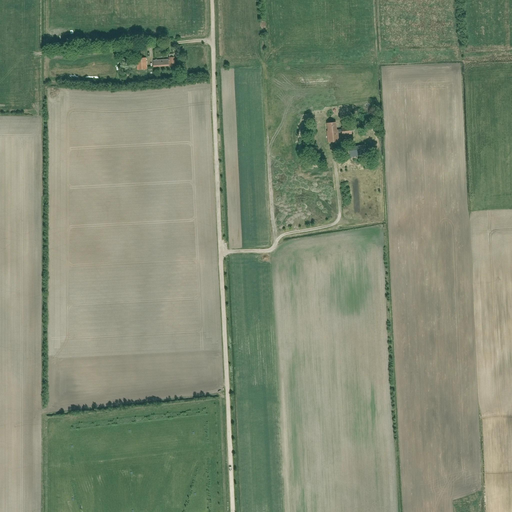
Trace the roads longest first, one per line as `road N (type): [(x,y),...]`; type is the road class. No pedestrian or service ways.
road 1 (track): [(211,0),(221,253),(272,250),(279,237),(331,224),(340,215),(336,168)]
road 2 (track): [(38,115),(40,511)]
road 3 (track): [(221,253),(233,511)]
